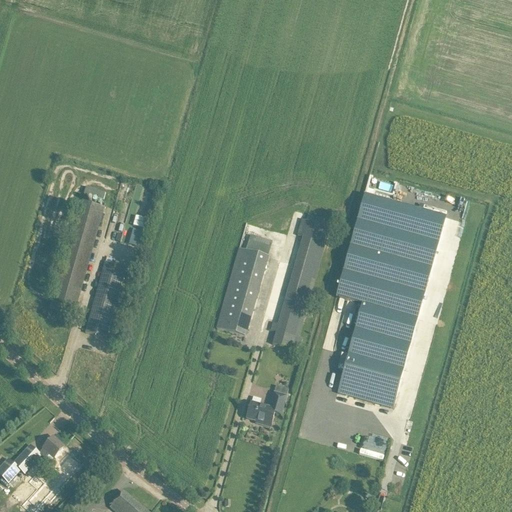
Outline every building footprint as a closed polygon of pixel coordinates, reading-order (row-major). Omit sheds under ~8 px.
[(364,196),(336,298),(362,305),(337,394),(393,409),(397,396),(396,396),(446,218),(364,196)] [(80,201),(50,309),(74,316),(104,208),(80,201)] [(273,324),(271,332),(276,333),(272,345),(296,352),(297,346),(300,347),(302,338),(299,337),(330,228),(323,226),(325,219),(308,215),(306,221),(302,220),(297,236),(303,238),(278,325),(273,324)] [(248,338),(270,259),(239,250),(217,330),(248,338)] [(85,333),(106,339),(126,268),(105,262),(85,333)] [(57,315),(49,313),(48,320),(56,322),(57,315)] [(274,394),(270,409),(251,403),(247,420),(256,422),(256,424),(270,428),(275,414),(281,416),(287,396),(275,392),(274,394)] [(49,443),(39,454),(42,457),(41,457),(44,460),(49,454),(61,465),(63,463),(70,456),(59,446),(61,445),(53,438),(49,443)] [(23,454),(13,465),(21,471),(23,473),(25,475),(41,457),(42,457),(39,454),(30,446),(23,454)] [(46,486),(31,503),(39,510),(81,464),(71,454),(70,456),(63,463),(61,465),(53,474),(55,476),(50,481),(43,475),(41,476),(38,474),(35,476),(46,486)] [(8,460),(0,469),(0,477),(9,485),(16,476),(21,471),(13,465),(8,460)] [(115,511),(145,511),(123,493),(110,507),(115,511)]
